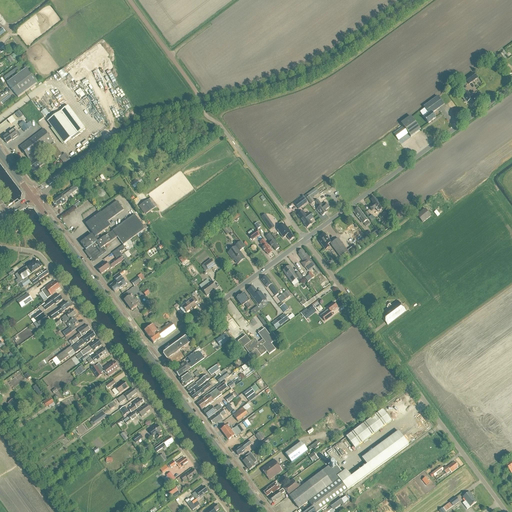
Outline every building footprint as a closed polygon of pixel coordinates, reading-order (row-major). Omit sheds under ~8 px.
[(508,61),(503,53),(498,57),(503,64),(508,61)] [(7,59),(11,65),(15,62),(13,60),(17,57),(14,54),(7,59)] [(64,68),(57,73),(61,78),(68,73),(64,68)] [(18,99),(38,84),(26,69),(7,83),(18,99)] [(473,73),(465,80),(469,85),(477,79),(473,73)] [(467,92),(461,96),(464,99),(463,100),(465,103),(466,102),(467,103),(469,102),(472,106),(475,104),(473,100),(478,97),(474,93),(470,96),(467,92)] [(435,119),(432,114),(443,106),(437,97),(424,108),(429,114),(424,118),(428,124),(435,119)] [(64,145),(85,129),(68,107),(47,122),(64,145)] [(44,117),(50,113),(47,108),(40,112),(44,117)] [(12,116),(6,120),(10,125),(15,121),(12,116)] [(420,131),(410,117),(401,124),(411,138),(420,131)] [(29,129),(33,127),(30,122),(26,125),(24,122),(19,126),(24,133),(29,129)] [(17,132),(19,131),(16,128),(5,136),(6,136),(3,139),(5,142),(17,132)] [(29,160),(30,160),(33,158),(32,157),(32,156),(33,155),(37,152),(38,154),(49,146),(52,149),(49,151),(57,161),(60,159),(64,165),(70,160),(65,155),(63,157),(53,143),(44,130),(20,148),(29,160)] [(13,141),(20,136),(17,132),(5,142),(7,144),(12,140),(13,141)] [(33,158),(30,160),(32,163),(28,166),(33,173),(45,164),(40,157),(38,155),(38,154),(37,152),(33,155),(32,156),(32,157),(33,158)] [(142,183),(140,180),(139,181),(138,178),(132,182),(134,184),(132,186),(133,189),(142,183)] [(312,199),(319,193),(316,189),(305,197),(307,199),(306,199),(311,205),(315,203),(312,199)] [(62,196),(52,203),(56,209),(61,205),(62,206),(69,201),(67,198),(73,194),(70,190),(62,196)] [(303,199),(295,205),(299,210),(307,204),(306,203),(308,202),(304,196),(302,198),(303,199)] [(379,211),(383,209),(377,200),(376,201),(374,198),(372,199),(371,199),(371,200),(371,201),(373,204),(369,208),(372,212),(377,208),(379,211)] [(149,200),(139,207),(145,215),(155,208),(149,200)] [(322,217),(323,217),(325,216),(325,215),(327,213),(325,211),(329,208),(326,203),(322,206),(318,200),(315,202),(316,204),(319,208),(317,210),(318,211),(318,212),(318,213),(319,213),(322,217)] [(117,202),(85,225),(95,238),(97,236),(110,227),(107,223),(124,211),(117,202)] [(437,217),(450,207),(448,204),(441,209),(437,204),(431,209),(437,217)] [(367,221),(358,209),(353,213),(356,217),(357,219),(358,219),(359,221),(360,221),(361,221),(362,221),(360,222),(362,225),(367,221)] [(431,217),(425,209),(418,215),(419,216),(417,217),(422,224),(431,217)] [(309,214),(306,216),(303,212),(297,216),(307,229),(312,225),(310,222),(313,219),(309,214)] [(386,212),(380,217),(389,229),(395,224),(391,218),(390,219),(386,212)] [(232,224),(239,218),(236,215),(229,220),(232,224)] [(135,216),(106,237),(110,243),(117,238),(123,246),(127,243),(130,241),(137,236),(140,234),(145,230),(135,216)] [(277,231),(283,239),(286,236),(290,241),(294,238),(291,235),(292,235),(285,225),(277,231)] [(223,230),(227,235),(231,232),(227,227),(223,230)] [(260,236),(256,232),(254,233),(253,231),(248,234),(249,237),(253,241),(260,236)] [(372,235),(370,232),(366,234),(371,242),(380,235),(377,231),(372,235)] [(272,247),(276,252),(279,249),(277,246),(277,245),(274,241),(270,234),(265,237),(270,244),(269,244),(272,248),(272,247)] [(325,251),(329,248),(328,246),(331,243),(325,234),(322,236),(321,236),(320,237),(320,238),(321,240),(319,242),(321,246),(325,251)] [(92,235),(81,244),(86,251),(98,243),(101,241),(97,236),(95,238),(94,238),(92,235)] [(101,241),(98,243),(102,249),(103,248),(110,243),(106,237),(101,241)] [(348,252),(347,251),(338,239),(330,245),(340,258),(342,257),(348,252)] [(270,250),(267,245),(264,240),(260,243),(263,248),(262,249),(265,252),(268,256),(272,253),(270,250)] [(102,249),(98,243),(86,251),(94,262),(106,253),(103,248),(102,249)] [(105,263),(97,269),(101,275),(109,269),(110,270),(125,259),(120,253),(121,252),(122,252),(124,250),(124,249),(125,249),(129,246),(127,243),(123,246),(112,254),(116,260),(110,264),(109,263),(107,265),(105,263)] [(234,247),(235,248),(228,253),(233,260),(234,260),(238,265),(245,260),(239,252),(245,249),(240,243),(234,247)] [(356,245),(347,251),(348,252),(342,257),(345,261),(359,250),(356,245)] [(302,250),(298,253),(299,254),(298,255),(303,262),(301,264),(304,268),(312,262),(309,258),(306,254),(305,255),(302,250)] [(211,260),(204,265),(208,271),(216,266),(211,260)] [(18,273),(23,280),(42,267),(39,262),(37,262),(34,264),(33,263),(18,273)] [(290,267),(283,272),(292,284),(297,280),(299,283),(303,280),(298,273),(296,275),(290,267)] [(32,282),(34,285),(48,274),(46,271),(42,273),(42,272),(36,276),(37,278),(32,282)] [(304,278),(307,282),(313,277),(310,273),(304,278)] [(114,283),(110,287),(115,293),(119,290),(119,291),(127,285),(119,274),(113,278),(116,282),(114,283)] [(134,287),(141,282),(145,279),(141,274),(138,277),(138,278),(131,283),(134,287)] [(279,294),(272,285),(266,277),(262,280),(265,285),(267,289),(269,288),(275,297),(279,294)] [(24,288),(31,283),(28,279),(21,284),(24,288)] [(42,291),(47,299),(51,297),(57,293),(56,292),(60,289),(55,282),(52,285),(52,284),(45,288),(45,289),(42,291)] [(211,282),(201,289),(207,297),(217,289),(211,282)] [(253,287),(247,291),(258,306),(266,300),(260,292),(258,294),(253,287)] [(288,292),(281,297),(284,302),(291,297),(288,292)] [(28,294),(17,302),(22,308),(32,301),(28,294)] [(59,295),(43,307),(46,311),(55,304),(56,305),(62,300),(59,295)] [(124,301),(131,311),(138,307),(135,304),(137,302),(132,295),(130,297),(124,301)] [(249,301),(244,295),(240,298),(239,297),(238,298),(238,299),(237,300),(242,307),(245,305),(248,309),(250,308),(247,303),(249,301)] [(195,304),(197,302),(194,297),(191,299),(191,300),(182,307),(187,313),(192,310),(197,307),(195,304)] [(314,298),(307,303),(304,300),(300,304),(303,307),(303,306),(305,309),(316,301),(314,298)] [(397,301),(391,306),(387,302),(385,304),(389,308),(383,312),(384,313),(380,315),(388,326),(406,313),(397,301)] [(49,317),(52,321),(62,314),(61,313),(63,312),(70,308),(67,302),(60,307),(61,309),(49,317)] [(331,313),(337,308),(334,303),(327,308),(328,310),(325,312),(325,313),(320,316),(325,323),(331,318),(329,315),(331,313)] [(279,308),(284,313),(288,310),(284,304),(279,308)] [(302,316),(304,318),(315,310),(316,309),(314,306),(313,307),(302,316)] [(253,316),(260,311),(257,307),(250,311),(253,316)] [(73,318),(76,315),(73,310),(66,315),(66,316),(62,319),(64,322),(68,320),(70,323),(73,327),(74,328),(79,325),(75,319),(74,320),(73,318)] [(36,322),(44,316),(42,312),(33,318),(36,322)] [(40,326),(48,320),(44,316),(36,322),(40,326)] [(282,318),(272,325),(275,330),(285,323),(282,318)] [(176,330),(171,323),(162,330),(161,329),(159,331),(158,330),(157,331),(153,326),(144,332),(153,344),(161,339),(164,338),(176,330)] [(78,340),(86,334),(86,333),(90,330),(87,326),(82,329),(82,328),(78,332),(79,334),(71,340),(74,345),(79,341),(78,340)] [(63,334),(65,338),(72,333),(69,329),(63,334)] [(255,339),(250,343),(246,336),(238,342),(243,349),(244,348),(249,355),(248,356),(253,363),(267,353),(269,355),(276,351),(271,344),(277,340),(272,333),(269,336),(265,329),(258,334),(263,341),(258,344),(255,339)] [(77,345),(72,348),(76,354),(81,350),(80,348),(86,343),(87,344),(91,341),(90,341),(95,337),(93,333),(89,336),(88,335),(76,344),(77,345)] [(219,347),(229,340),(225,334),(215,341),(219,347)] [(191,344),(186,337),(163,354),(163,356),(166,360),(167,361),(181,351),(183,349),(191,344)] [(98,341),(81,353),(83,357),(93,350),(94,351),(101,346),(98,341)] [(104,349),(87,361),(90,365),(94,362),(95,364),(108,354),(104,349)] [(60,363),(66,358),(63,353),(56,357),(60,363)] [(114,362),(110,365),(103,369),(109,377),(115,372),(115,371),(119,369),(114,362)] [(179,378),(198,364),(196,362),(189,367),(186,362),(179,367),(179,368),(174,371),(179,378)] [(86,371),(82,366),(77,370),(81,375),(86,371)] [(211,376),(220,370),(216,366),(208,372),(211,376)] [(91,370),(97,379),(102,375),(96,367),(91,370)] [(194,381),(188,373),(179,380),(185,387),(194,381)] [(226,373),(217,380),(219,384),(232,374),(231,373),(228,375),(226,373)] [(195,385),(194,383),(187,388),(188,390),(187,390),(190,394),(194,391),(195,392),(198,389),(198,388),(210,380),(207,376),(195,385)] [(107,390),(115,384),(113,380),(105,386),(107,390)] [(120,394),(128,388),(123,382),(115,388),(120,394)] [(12,390),(7,383),(2,387),(6,393),(12,390)] [(211,387),(208,383),(191,396),(194,400),(197,398),(204,393),(203,392),(211,387)] [(224,385),(208,396),(213,402),(222,395),(220,393),(226,388),(224,385)] [(247,399),(254,394),(259,390),(255,385),(251,389),(243,394),(247,399)] [(42,394),(36,386),(33,388),(39,396),(42,394)] [(117,400),(120,404),(127,399),(128,401),(132,399),(132,398),(137,394),(133,390),(128,393),(124,395),(117,400)] [(232,395),(225,400),(228,404),(237,397),(234,394),(232,395)] [(202,401),(197,405),(202,411),(213,402),(208,396),(201,401),(202,401)] [(8,403),(14,413),(21,409),(14,398),(8,403)] [(41,404),(44,408),(48,406),(49,408),(55,405),(50,398),(41,404)] [(134,404),(135,406),(133,407),(132,408),(129,410),(131,413),(141,406),(144,404),(143,403),(143,402),(142,401),(141,400),(137,403),(137,402),(134,404)] [(141,408),(124,421),(127,425),(137,417),(137,416),(139,414),(142,418),(146,414),(150,410),(146,405),(142,409),(141,408)] [(208,419),(221,409),(219,406),(214,410),(211,407),(207,410),(204,413),(208,419)] [(120,411),(124,417),(129,413),(125,407),(120,411)] [(238,422),(247,415),(243,409),(233,416),(238,422)] [(210,419),(211,420),(210,421),(213,425),(214,424),(215,425),(222,419),(221,417),(222,416),(222,417),(226,414),(222,410),(210,419)] [(355,449),(391,422),(383,411),(346,438),(355,449)] [(95,425),(106,417),(102,412),(91,420),(95,425)] [(247,420),(240,425),(244,430),(251,425),(247,420)] [(157,440),(162,436),(159,433),(161,432),(157,425),(153,428),(154,428),(149,432),(153,438),(155,436),(157,440)] [(233,430),(232,428),(231,427),(229,429),(227,426),(221,431),(224,436),(233,430)] [(235,433),(233,430),(224,436),(228,441),(235,437),(233,434),(235,433)] [(348,490),(409,446),(398,432),(362,459),(367,466),(351,477),(346,471),(342,473),(338,477),(348,490)] [(255,436),(260,443),(264,439),(260,433),(255,436)] [(140,435),(133,440),(136,444),(142,439),(140,435)] [(157,452),(163,448),(165,446),(166,448),(169,446),(169,445),(173,442),(170,437),(162,442),(154,448),(157,452)] [(266,440),(256,447),(258,450),(259,451),(266,446),(266,445),(268,443),(266,440)] [(249,441),(241,447),(235,451),(238,457),(241,454),(242,455),(244,453),(244,452),(245,452),(244,450),(251,445),(249,441)] [(318,441),(308,449),(309,452),(312,449),(314,451),(319,448),(317,446),(320,444),(318,441)] [(301,443),(285,455),(291,464),(308,452),(301,443)] [(257,462),(250,453),(247,456),(242,460),(243,462),(243,463),(249,471),(255,467),(253,464),(257,462)] [(313,454),(308,457),(312,463),(317,459),(313,454)] [(167,461),(163,455),(158,458),(162,464),(167,461)] [(184,459),(183,458),(175,463),(174,462),(169,465),(171,469),(177,465),(180,469),(184,467),(183,466),(188,462),(185,458),(184,459)] [(282,472),(274,460),(261,470),(269,481),(282,472)] [(318,511),(347,491),(348,490),(338,477),(342,473),(334,463),(323,471),(333,484),(308,502),(312,508),(315,511),(318,511)] [(446,474),(447,475),(450,472),(451,473),(458,469),(457,467),(458,467),(455,463),(454,464),(453,463),(447,467),(447,468),(447,469),(446,467),(443,469),(441,467),(432,474),(434,477),(434,478),(441,473),(444,471),(446,474)] [(159,469),(162,474),(168,469),(165,465),(159,469)] [(194,478),(194,477),(197,475),(194,470),(189,473),(188,472),(181,478),(183,482),(188,479),(189,482),(194,478)] [(333,484),(323,471),(322,472),(300,489),(289,497),(299,509),(300,508),(303,506),(308,502),(333,484)] [(167,477),(171,483),(176,480),(171,473),(166,476),(167,477)] [(421,480),(425,486),(429,483),(425,477),(421,480)] [(293,480),(282,488),(289,497),(300,489),(293,480)] [(267,497),(272,494),(280,489),(275,483),(267,489),(267,490),(264,493),(267,497)] [(175,487),(167,493),(170,497),(178,492),(175,487)] [(201,489),(200,489),(192,495),(194,498),(206,490),(204,487),(201,489)] [(285,492),(283,489),(270,499),(272,503),(277,500),(282,497),(281,495),(285,492)] [(203,495),(208,492),(206,490),(194,498),(193,499),(194,500),(191,502),(188,505),(192,511),(200,505),(196,500),(200,498),(200,499),(204,496),(203,495)] [(470,493),(463,498),(465,501),(462,504),(467,510),(470,507),(476,503),(472,497),(473,497),(470,493)] [(347,496),(341,500),(343,504),(341,505),(342,507),(344,505),(343,504),(349,500),(347,496)] [(341,500),(339,497),(328,505),(330,507),(323,511),(333,511),(341,505),(343,504),(341,500)] [(456,498),(450,503),(453,507),(459,503),(456,498)]
